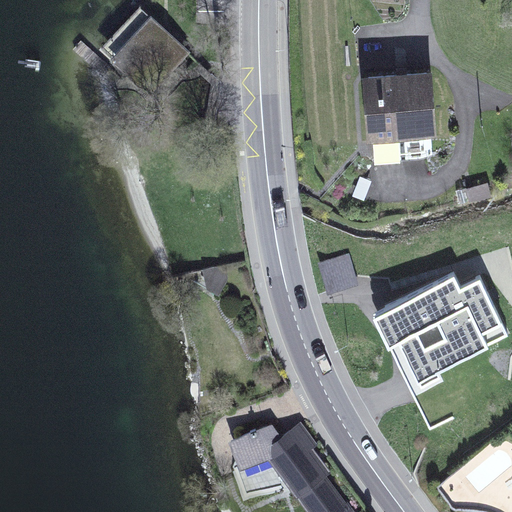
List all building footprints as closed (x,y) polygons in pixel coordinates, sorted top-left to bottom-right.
[(194,54),(145,10),(107,52),(155,96),(194,54)] [(424,69),(362,75),(367,132),(429,127),(424,69)] [(206,291),(219,297),(228,278),(213,271),(202,273),(206,291)] [(452,278),(372,320),(388,351),(398,346),(418,383),(509,336),(480,280),(459,291),(452,278)] [(272,425),(228,444),(240,472),(267,461),(294,500),(296,500),(304,511),(352,511),(326,477),(331,473),(312,450),(318,445),(299,422),(280,437),(272,425)]
